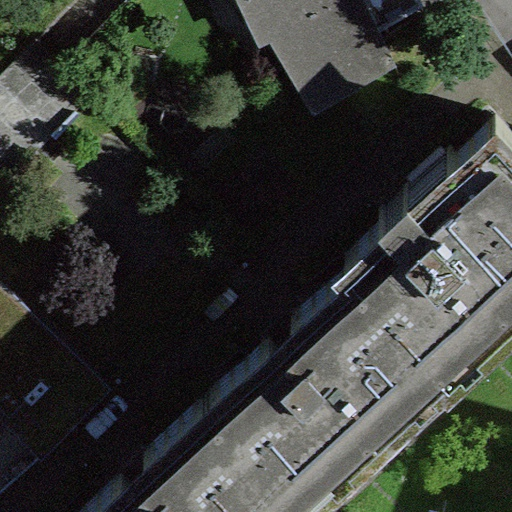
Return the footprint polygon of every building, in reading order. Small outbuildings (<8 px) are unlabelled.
[(245,0),(261,32),(271,27),(314,100),(391,55),(377,25),(420,0),(245,0)] [(0,162),(9,171),(12,174),(13,172),(16,175),(39,151),(37,148),(53,132),(55,135),(78,111),(76,109),(75,109),(93,91),(66,64),(64,62),(38,38),(38,37),(36,35),(0,71),(0,162)] [(511,128),(495,111),(456,147),(454,149),(415,184),(407,176),(379,202),(386,211),(347,247),(441,349),(443,347),(482,311),(485,308),(508,287),(511,291),(511,128)] [(441,349),(347,247),(345,249),(352,256),(291,311),(299,320),(277,340),(269,332),(206,389),(290,481),(292,478),(319,454),(323,451),(347,428),(357,439),(421,381),(414,373),(438,351),(441,349)] [(109,382),(0,275),(0,485),(19,467),(24,473),(74,427),(69,422),(109,382)] [(255,511),(257,511),(261,507),(288,483),(290,481),(206,389),(143,446),(152,455),(129,476),(121,467),(71,511),(255,511)]
